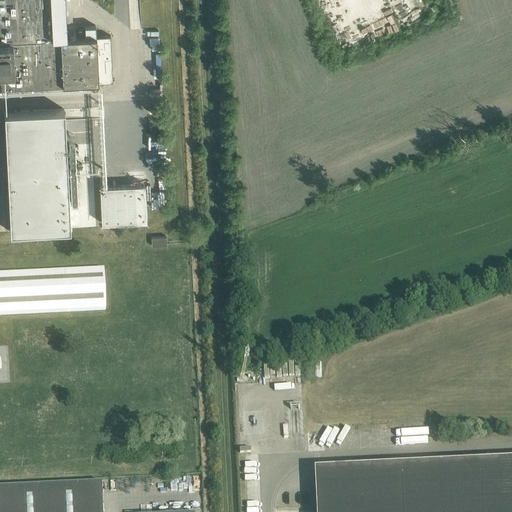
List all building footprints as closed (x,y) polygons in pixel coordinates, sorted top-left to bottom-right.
[(113,81),(111,34),(97,35),(96,25),(85,25),(86,36),(79,36),(66,37),(64,0),(0,0),(0,86),(61,84),(77,83),(98,82),(99,82),(113,81)] [(11,232),(70,229),(64,109),(4,112),(11,232)] [(157,183),(100,186),(102,223),(160,220),(157,183)] [(166,236),(151,238),(152,245),(167,244),(166,236)] [(0,315),(65,313),(107,311),(105,270),(0,274),(0,315)] [(511,511),(511,461),(316,471),(317,511),(511,511)] [(102,511),(101,483),(0,488),(0,511),(102,511)]
